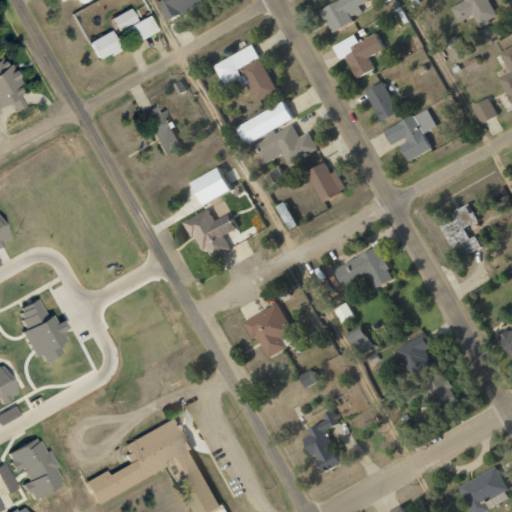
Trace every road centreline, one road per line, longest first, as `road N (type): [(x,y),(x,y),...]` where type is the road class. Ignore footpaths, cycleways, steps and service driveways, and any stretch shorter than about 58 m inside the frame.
road 1 (residential): [(305,511),(15,0)]
road 2 (residential): [(511,411),(277,0)]
road 3 (residential): [(190,310),(511,134)]
road 4 (residential): [(76,111),(261,0)]
road 5 (residential): [(330,511),(511,406)]
